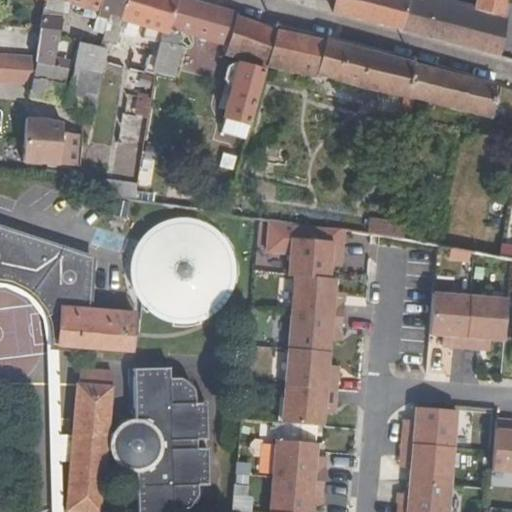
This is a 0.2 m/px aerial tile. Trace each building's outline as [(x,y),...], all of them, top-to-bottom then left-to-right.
[(46,0),(47,1),(45,10),(62,14),(64,4),(65,0),(46,0)] [(98,13),(101,0),(65,0),(64,4),(98,13)] [(101,0),(98,13),(97,18),(107,21),(108,17),(120,20),(124,0),(101,0)] [(122,20),(143,26),(151,0),(124,0),(120,20),(122,20)] [(176,0),(151,0),(143,26),(170,33),(170,31),(176,0)] [(334,0),(332,13),(400,31),(405,22),(410,0),(334,0)] [(423,26),(429,0),(410,0),(405,22),(400,31),(423,37),(423,26)] [(496,56),(509,0),(478,0),(476,9),(439,0),(429,0),(423,26),(423,37),(496,56)] [(45,10),(40,36),(50,39),(56,41),(62,14),(45,10)] [(267,66),(276,30),(235,16),(224,57),(266,70),(267,66)] [(108,17),(107,21),(104,41),(117,44),(122,20),(120,20),(108,17)] [(295,72),(315,77),(315,74),(324,41),(276,30),(267,66),(295,72)] [(170,31),(170,33),(160,76),(178,80),(184,50),(181,49),(184,35),(170,31)] [(45,65),(50,39),(40,36),(35,63),(45,65)] [(486,117),(494,85),(324,41),(315,74),(400,96),(397,108),(407,111),(411,98),(486,117)] [(81,44),(81,47),(76,72),(73,85),(68,107),(90,111),(94,112),(105,55),(101,52),(81,44)] [(35,63),(32,76),(67,84),(70,71),(45,65),(35,63)] [(224,119),(251,127),(264,75),(238,67),(224,119)] [(312,86),(315,77),(295,72),(293,81),(312,86)] [(67,84),(32,76),(31,80),(31,83),(29,99),(68,107),(73,85),(67,84)] [(29,99),(31,83),(18,83),(16,96),(29,99)] [(130,116),(122,114),(116,141),(141,146),(151,98),(135,94),(130,116)] [(27,119),(23,164),(78,169),(84,136),(64,134),(65,124),(48,120),(27,119)] [(139,157),(136,185),(150,186),(153,158),(139,157)] [(103,197),(134,198),(135,183),(104,182),(103,197)] [(131,284),(140,304),(149,313),(160,320),(179,325),(193,324),(205,320),(216,312),(225,302),(231,291),(233,280),(233,259),(227,247),(224,242),(215,232),(203,225),(191,221),(171,222),(152,231),(137,246),(132,258),(130,271),(131,284)] [(368,226),(365,238),(376,240),(398,243),(400,230),(368,226)] [(304,242),(305,228),(297,227),(296,240),(304,242)] [(293,280),(298,280),(334,284),(334,275),(344,275),(347,252),(340,251),(342,234),(305,228),(304,242),(296,240),(293,280)] [(23,284),(43,243),(0,229),(0,275),(5,276),(12,278),(19,281),(23,284)] [(23,284),(29,288),(35,293),(40,298),(45,304),(49,311),(51,318),(54,325),(55,332),(56,340),(56,345),(128,351),(130,315),(87,311),(88,297),(89,259),(43,243),(23,284)] [(475,263),(475,255),(456,253),(456,260),(475,263)] [(338,285),(334,284),(298,280),(294,317),(346,321),(348,298),(338,296),(338,285)] [(445,351),(468,353),(472,300),(435,298),(431,340),(446,341),(445,351)] [(510,303),(472,300),(468,353),(483,355),(484,349),(494,351),(494,346),(506,346),(510,303)] [(344,346),(346,321),(294,317),(291,352),(332,356),(333,346),(344,346)] [(331,370),(332,356),(291,352),(287,390),(339,394),(340,380),(336,379),(337,371),(331,370)] [(45,353),(47,415),(58,415),(56,353),(45,353)] [(118,466),(121,470),(132,475),(133,511),(187,511),(188,511),(191,509),(195,502),(197,488),(207,487),(205,450),(195,450),(194,442),(205,441),(203,403),(194,403),(193,394),(189,387),(183,382),(179,380),(167,379),(166,368),(128,371),(128,392),(130,421),(125,424),(114,436),(106,436),(105,453),(113,454),(114,458),(118,466)] [(70,511),(99,511),(105,453),(106,436),(111,388),(77,385),(65,511),(70,511)] [(338,412),(339,394),(287,390),(284,427),(326,430),(326,419),(332,419),(333,411),(338,412)] [(404,433),(403,448),(455,453),(458,418),(416,414),(416,426),(410,425),(411,434),(404,433)] [(511,424),(496,423),(494,456),(492,475),(511,476),(511,429),(511,430),(511,424)] [(278,445),(275,480),(327,485),(328,471),(323,469),(323,462),(318,461),(318,450),(278,445)] [(412,474),(410,486),(452,489),(455,453),(403,448),(402,465),(408,465),(408,474),(412,474)] [(275,480),(271,511),(313,511),(314,509),(320,509),(320,501),(326,501),(327,485),(275,480)] [(399,506),(398,511),(449,511),(452,489),(410,486),(409,499),(405,499),(404,506),(399,506)] [(230,511),(237,511),(249,511),(252,492),(233,489),(230,511)]
